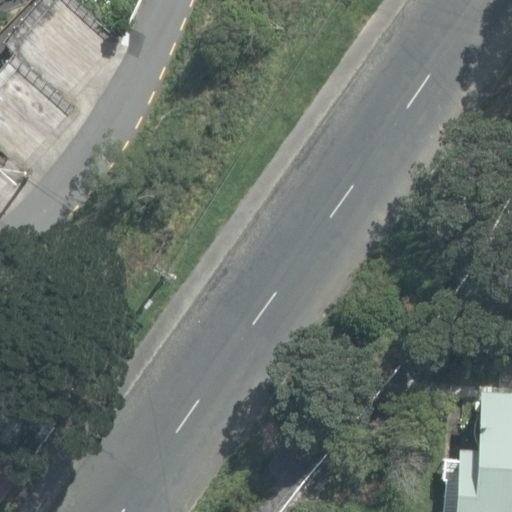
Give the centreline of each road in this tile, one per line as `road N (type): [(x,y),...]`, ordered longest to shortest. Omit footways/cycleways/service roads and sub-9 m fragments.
road 1 (residential): [(479,0),(121,511)]
road 2 (residential): [(170,0),(101,129),(48,199),(0,239)]
